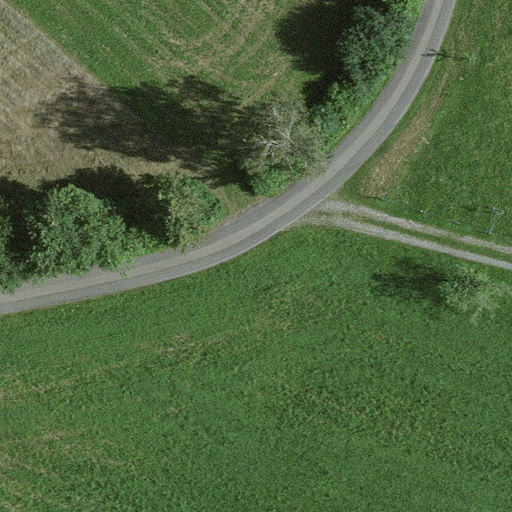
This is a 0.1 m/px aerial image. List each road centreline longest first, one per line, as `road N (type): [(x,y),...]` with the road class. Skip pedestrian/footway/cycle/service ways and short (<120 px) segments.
road 1 (residential): [(0,292),(218,245),(350,149),(408,64),(433,0)]
road 2 (track): [(290,191),(511,243)]
